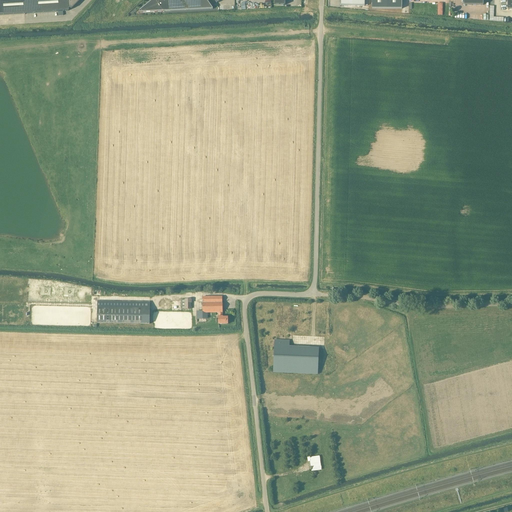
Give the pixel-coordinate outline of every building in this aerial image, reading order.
[(0,0),(0,15),(68,11),(68,9),(71,9),(71,10),(80,0),(0,0)] [(153,0),(140,11),(141,10),(142,12),(141,12),(141,13),(164,12),(164,11),(213,9),(206,0),(153,0)] [(371,0),(372,9),(402,9),(401,0),(371,0)] [(219,313),(219,324),(228,324),(228,317),(223,317),(222,317),(222,312),(223,312),(222,297),(202,297),(203,312),(197,312),(197,319),(206,319),(206,313),(219,313)] [(181,309),(191,309),(191,298),(185,298),(185,299),(181,299),(181,309)] [(150,324),(150,302),(98,301),(97,323),(150,324)] [(290,341),(274,340),(274,350),(273,372),(318,374),(319,349),(289,348),(290,341)]
